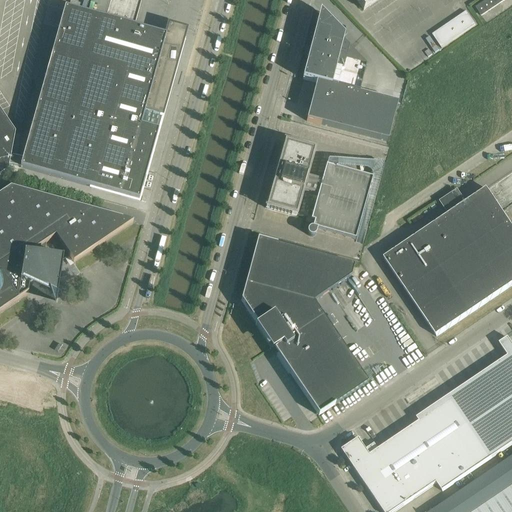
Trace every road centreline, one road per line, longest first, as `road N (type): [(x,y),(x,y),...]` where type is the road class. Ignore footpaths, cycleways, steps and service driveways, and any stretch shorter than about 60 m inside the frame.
road 1 (unclassified): [(198,358),(296,0)]
road 2 (unclassified): [(224,0),(129,338)]
road 3 (unclassified): [(313,444),(511,311)]
road 4 (unknown): [(439,360),(375,266),(376,253),(398,234)]
